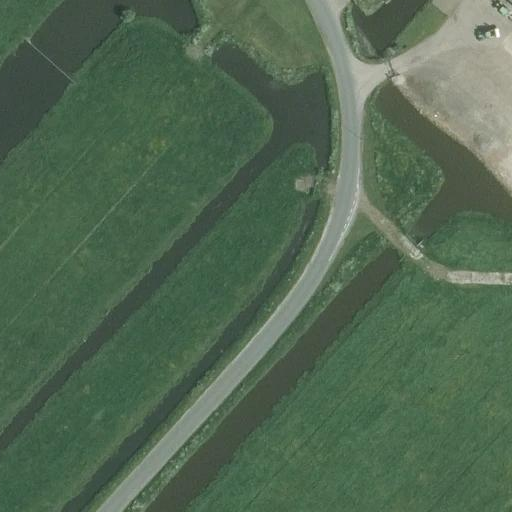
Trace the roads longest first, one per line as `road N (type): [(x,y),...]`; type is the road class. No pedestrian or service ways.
road 1 (tertiary): [(109,511),(316,275),(356,156),(354,69),(324,0)]
road 2 (track): [(511,279),(443,277),(346,196)]
